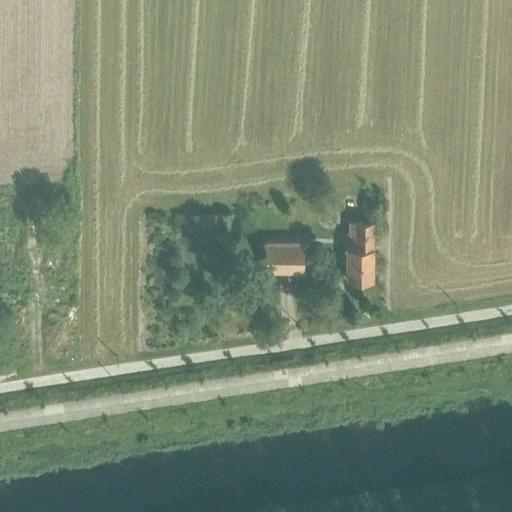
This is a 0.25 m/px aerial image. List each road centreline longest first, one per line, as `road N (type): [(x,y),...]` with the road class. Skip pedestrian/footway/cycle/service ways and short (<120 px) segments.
road 1 (unclassified): [(0,388),(511,308)]
road 2 (unclassified): [(511,339),(0,418)]
